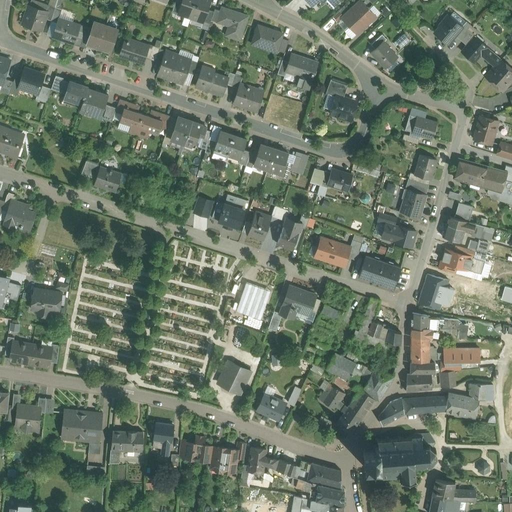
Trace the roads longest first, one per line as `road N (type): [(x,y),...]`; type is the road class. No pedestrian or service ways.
road 1 (residential): [(379,83),(362,138),(349,152),(323,153),(0,38)]
road 2 (residential): [(19,178),(409,302)]
road 3 (residential): [(0,371),(190,407),(345,460)]
road 4 (residential): [(409,302),(405,370),(345,460)]
road 5 (residential): [(455,145),(409,302)]
road 6 (residential): [(255,0),(379,83)]
